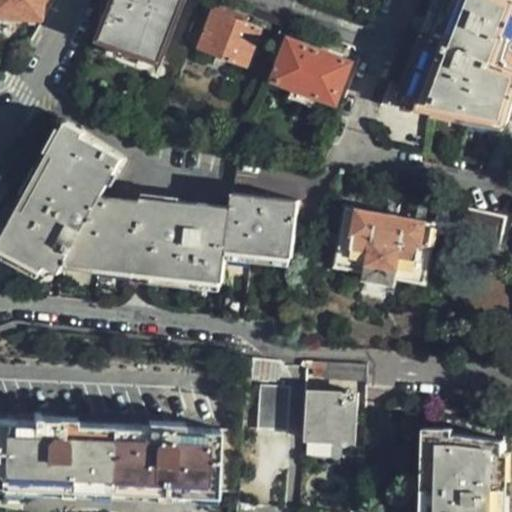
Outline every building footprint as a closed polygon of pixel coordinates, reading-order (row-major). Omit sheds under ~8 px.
[(43,0),(0,0),(0,17),(42,18),(43,0)] [(161,63),(185,0),(117,0),(104,40),(122,47),(121,53),(140,61),(143,56),(161,63)] [(511,0),(436,0),(419,45),(415,43),(391,107),(499,125),(509,68),(482,59),(499,0),(511,0)] [(263,28),(248,22),(230,15),(232,9),(217,3),(199,49),(246,68),(263,28)] [(230,15),(248,22),(249,16),(232,9),(230,15)] [(275,79),(297,88),(315,95),(336,104),(352,63),(291,39),(275,79)] [(315,95),(297,88),(294,97),(313,104),(315,95)] [(293,254),(301,187),(238,180),(236,191),(235,191),(232,209),(144,200),(143,202),(110,200),(100,195),(120,159),(82,138),(85,132),(66,122),(49,152),(54,155),(32,197),(36,200),(28,212),(19,207),(0,242),(0,245),(42,269),(46,264),(60,270),(63,265),(69,268),(75,254),(225,274),(227,248),(293,254)] [(338,264),(367,271),(369,266),(400,273),(400,277),(427,281),(438,225),(435,224),(425,223),(340,205),(336,224),(331,240),(342,243),(338,264)] [(500,247),(506,216),(467,209),(461,239),(500,247)] [(369,266),(367,271),(366,278),(397,285),(400,277),(400,273),(369,266)] [(367,366),(312,364),(312,374),(322,376),(323,381),(367,383),(367,366)] [(286,431),(289,388),(259,385),(256,428),(286,431)] [(357,445),(358,395),(310,393),(311,442),(357,445)] [(0,483),(216,495),(218,429),(0,417),(0,483)] [(494,511),(496,447),(434,443),(432,511),(494,511)]
